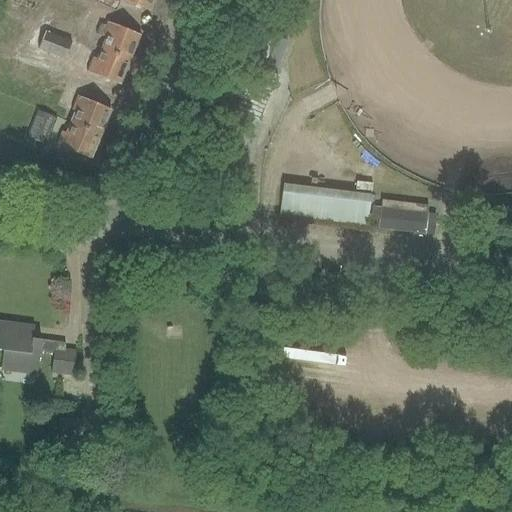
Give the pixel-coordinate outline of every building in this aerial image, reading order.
[(85,73),(112,84),(134,33),(107,21),(85,73)] [(35,48),(44,51),(39,64),(59,71),(70,38),(42,28),(35,48)] [(234,114),(235,114),(219,156),(221,156),(222,166),(243,175),(263,125),(260,124),(279,77),(274,75),(288,43),(276,38),(278,35),(268,31),(252,67),(254,68),(234,114)] [(67,120),(60,118),(51,145),(82,155),(100,104),(75,96),(67,120)] [(36,109),(26,137),(44,143),(54,115),(36,109)] [(279,184),(277,217),(371,223),(373,191),(279,184)] [(434,236),(436,217),(426,216),(427,209),(383,203),(382,208),(374,212),(371,228),(434,236)] [(0,365),(37,370),(41,339),(32,338),(34,325),(0,321),(0,349),(1,350),(0,361),(0,365)] [(72,374),(75,350),(53,347),(51,372),(72,374)] [(82,433),(83,418),(60,417),(59,431),(82,433)]
